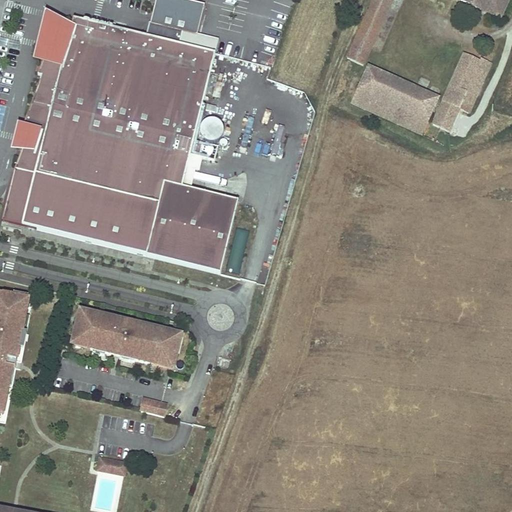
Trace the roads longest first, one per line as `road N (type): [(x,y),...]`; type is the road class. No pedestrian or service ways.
road 1 (residential): [(211,298),(0,246)]
road 2 (residential): [(0,263),(200,318)]
